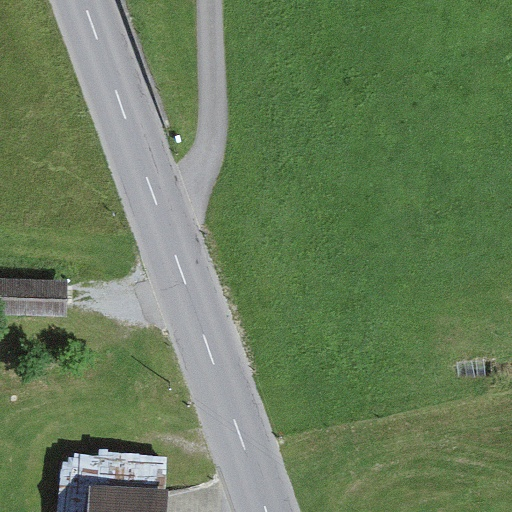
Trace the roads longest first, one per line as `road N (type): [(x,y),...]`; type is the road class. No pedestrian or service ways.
road 1 (tertiary): [(264,511),(82,0)]
road 2 (track): [(156,203),(195,187),(213,135),(211,0)]
